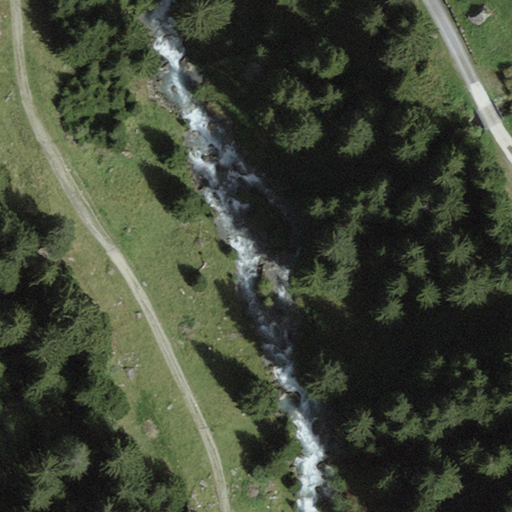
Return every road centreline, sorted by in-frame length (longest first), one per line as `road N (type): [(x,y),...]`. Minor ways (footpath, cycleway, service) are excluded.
road 1 (track): [(15,0),(24,52),(66,138),(158,289),(219,444),(229,511)]
road 2 (track): [(431,0),(511,157)]
